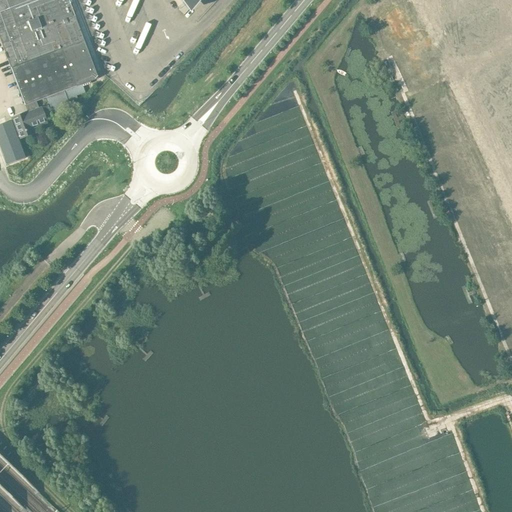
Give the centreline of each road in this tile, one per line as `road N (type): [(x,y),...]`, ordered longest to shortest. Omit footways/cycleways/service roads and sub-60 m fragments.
road 1 (secondary): [(0,360),(149,182)]
road 2 (unclassified): [(0,174),(4,186),(29,193),(86,132),(105,124),(146,146)]
road 3 (secondary): [(182,143),(304,0)]
